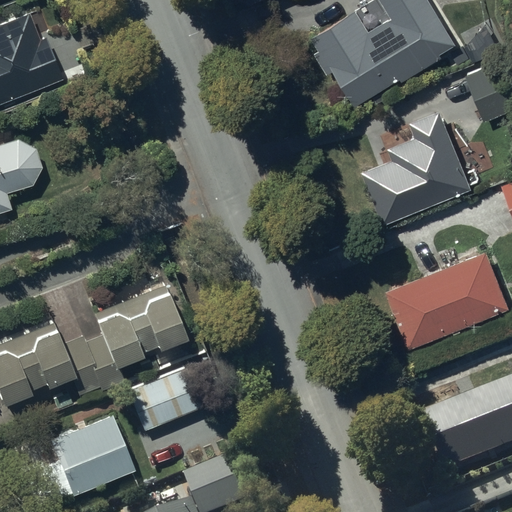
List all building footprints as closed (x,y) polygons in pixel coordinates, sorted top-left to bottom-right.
[(456,39),(433,0),(385,0),(394,14),(369,29),(356,6),(313,32),(320,45),(315,48),(328,70),(336,65),(356,101),(401,75),(402,77),(444,52),(441,48),(456,39)] [(0,100),(63,76),(47,32),(38,35),(28,9),(0,20),(0,100)] [(511,85),(501,58),(467,72),(485,118),(511,107),(511,85)] [(466,170),(440,105),(410,117),(417,134),(390,144),(394,154),(363,167),(384,220),(472,185),(471,183),(480,179),(475,166),(466,170)] [(0,208),(12,205),(6,188),(31,180),(41,162),(34,143),(16,135),(0,139),(0,208)] [(509,303),(487,248),(387,285),(410,344),(509,303)] [(54,317),(0,339),(0,394),(1,398),(29,387),(28,384),(44,377),(45,381),(70,371),(78,392),(99,383),(100,387),(124,377),(117,359),(141,350),(140,346),(156,340),(157,343),(187,331),(167,280),(93,310),(101,331),(85,337),(82,331),(63,339),(54,317)] [(144,427),(205,400),(186,360),(126,386),(144,427)] [(511,445),(511,379),(424,413),(447,471),(511,445)] [(75,415),(67,389),(53,394),(57,407),(50,409),(54,422),(75,415)] [(134,466),(110,409),(48,434),(57,454),(22,469),(36,503),(70,488),(71,492),(134,466)] [(221,511),(255,498),(237,454),(186,475),(196,498),(162,511),(221,511)]
